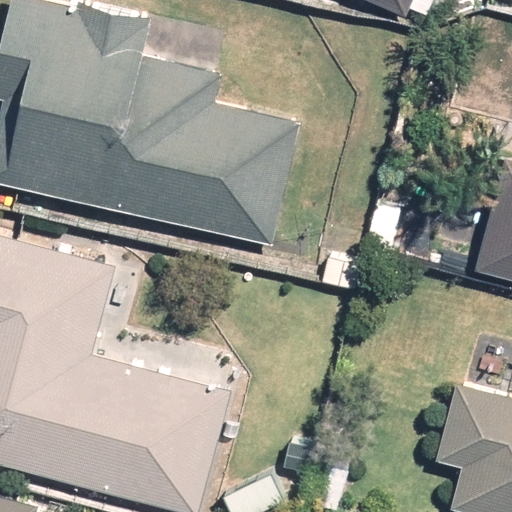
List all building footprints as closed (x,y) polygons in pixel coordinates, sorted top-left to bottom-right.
[(0,86),(13,90),(0,144),(0,168),(280,234),(309,112),(222,92),(229,63),(148,44),(156,10),(112,0),(22,0),(13,41),(0,38),(0,86)] [(511,160),(486,257),(511,264),(511,160)] [(0,450),(206,507),(240,385),(99,346),(124,260),(0,226),(0,450)] [(511,383),(462,369),(441,446),(475,455),(463,498),(511,511),(511,383)] [(0,511),(38,511),(42,500),(0,488),(0,511)]
